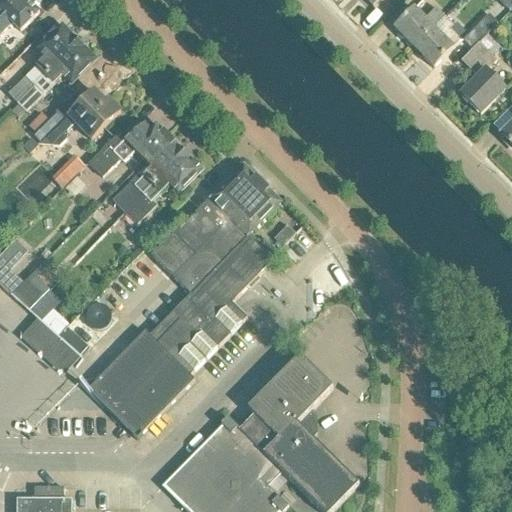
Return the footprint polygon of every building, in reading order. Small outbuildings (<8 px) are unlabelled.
[(0,39),(12,27),(21,36),(40,16),(28,4),(29,3),(27,1),(27,0),(8,0),(0,8),(0,39)] [(362,0),(374,12),(385,0),(362,0)] [(511,13),(511,0),(493,0),(510,16),(511,13)] [(405,43),(415,52),(446,22),(437,13),(425,24),(415,13),(395,33),(397,35),(397,38),(402,43),(405,43)] [(464,45),(473,54),(499,28),(489,18),(464,45)] [(446,22),(415,52),(434,72),(454,52),(442,41),(454,30),(446,22)] [(11,99),(20,109),(79,47),(63,31),(39,55),(47,63),(11,99)] [(79,47),(20,109),(27,116),(64,80),(72,88),(96,64),(79,47)] [(487,76),(498,65),(493,61),(480,47),(462,65),(479,82),(462,100),(481,119),(506,94),(487,76)] [(49,125),(36,138),(34,140),(43,149),(47,145),(53,151),(60,151),(68,144),(68,136),(76,128),(93,145),(121,117),(108,104),(105,107),(95,96),(72,118),(64,109),(49,125)] [(511,111),(508,115),(511,118),(511,127),(502,137),(501,138),(500,139),(511,150),(511,111)] [(29,131),(36,138),(49,125),(42,118),(29,131)] [(136,156),(145,166),(172,140),(171,139),(168,141),(157,130),(151,136),(144,130),(123,151),(116,143),(90,170),(103,183),(122,165),(124,167),(136,156)] [(114,207),(126,219),(155,191),(187,160),(181,154),(183,151),(172,140),(145,166),(153,174),(135,192),(132,189),(114,207)] [(32,142),(23,151),(30,158),(39,150),(32,142)] [(69,190),(89,165),(78,156),(57,181),(69,190)] [(155,191),(126,219),(137,230),(156,211),(152,208),(170,190),(178,198),(202,175),(187,160),(155,191)] [(244,171),(219,197),(228,206),(226,208),(233,215),(228,221),(249,242),(282,208),(244,171)] [(228,206),(219,197),(177,239),(175,238),(152,261),(191,300),(150,341),(146,337),(90,393),(83,387),(81,389),(126,434),(137,444),(195,386),(190,381),(248,323),(240,315),(233,308),(274,266),(272,264),(259,252),(249,242),(228,221),(233,215),(226,208),(228,206)] [(278,258),(266,246),(259,252),(272,264),(278,258)] [(0,278),(12,266),(3,257),(0,260),(0,278)] [(13,299),(30,316),(50,296),(32,279),(13,299)] [(50,296),(30,316),(48,332),(67,312),(50,296)] [(59,340),(58,341),(79,361),(88,351),(67,332),(59,340)] [(249,414),(255,421),(281,445),(297,429),(311,429),(310,417),(333,393),(301,363),(249,414)] [(255,421),(241,435),(278,471),(263,486),(269,491),(277,484),(273,480),(279,474),(317,511),(337,511),(360,490),(311,441),(311,429),(297,429),(281,445),(255,421)] [(278,471),(241,435),(228,423),(221,430),(228,436),(174,491),(194,511),(289,511),(269,492),(269,491),(263,486),(278,471)] [(221,430),(161,491),(182,511),(194,511),(174,491),(228,436),(221,430)] [(17,511),(72,511),(72,504),(64,504),(64,492),(35,492),(35,504),(17,504),(17,511)]
